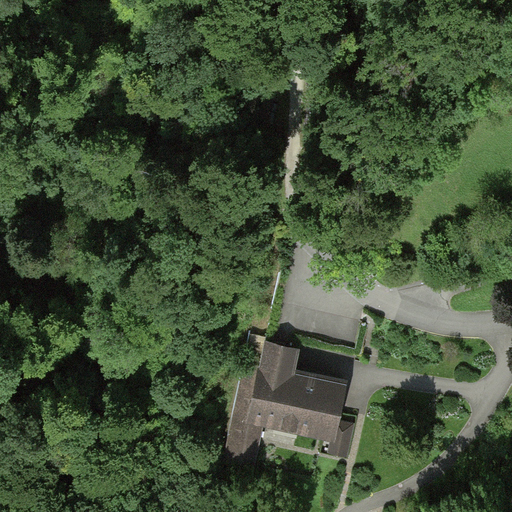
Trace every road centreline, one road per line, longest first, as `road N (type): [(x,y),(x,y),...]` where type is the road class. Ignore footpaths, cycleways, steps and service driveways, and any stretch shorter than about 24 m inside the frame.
road 1 (unclassified): [(511,320),(468,322),(371,294),(298,221)]
road 2 (residential): [(511,352),(464,443),(433,473),(354,511)]
road 3 (track): [(298,221),(289,0)]
